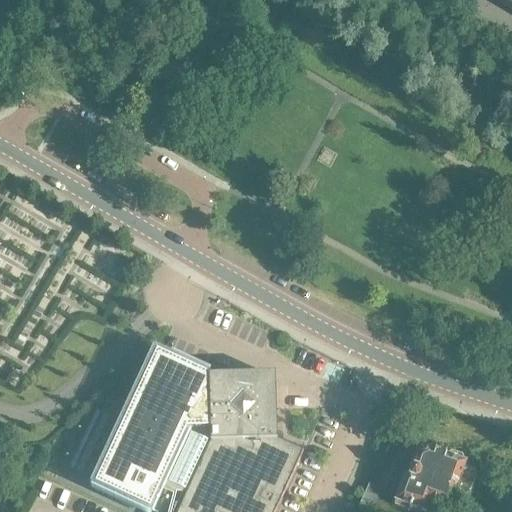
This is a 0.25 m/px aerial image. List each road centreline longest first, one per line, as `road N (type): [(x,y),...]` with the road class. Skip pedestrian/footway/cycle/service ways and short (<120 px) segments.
road 1 (unclassified): [(365,411),(162,309),(184,253)]
road 2 (secondary): [(389,361),(184,253)]
road 3 (secondary): [(184,253),(0,149)]
road 4 (secondary): [(511,402),(389,361)]
